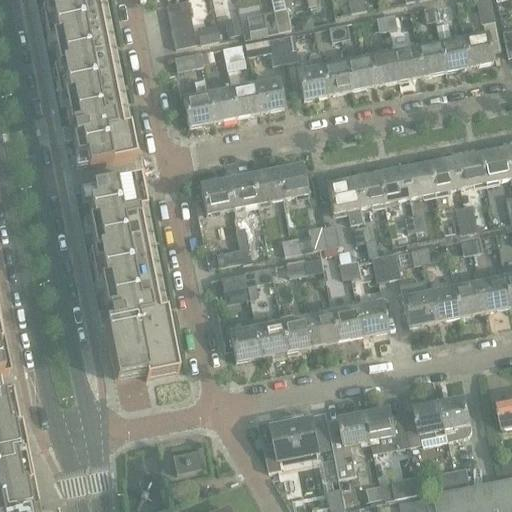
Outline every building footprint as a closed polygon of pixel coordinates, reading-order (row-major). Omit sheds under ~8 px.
[(102,0),(35,0),(64,143),(70,177),(135,163),(102,0)] [(314,0),(306,0),(308,11),(316,9),(314,0)] [(359,17),(355,0),(347,0),(351,18),(359,17)] [(355,0),(359,17),(367,15),(363,0),(355,0)] [(489,0),(476,3),(481,28),(494,25),(489,0)] [(166,9),(169,20),(190,16),(187,5),(166,9)] [(441,10),(432,11),(435,25),(443,23),(441,10)] [(435,25),(432,11),(423,13),(426,27),(435,25)] [(286,13),(274,15),(278,37),(291,34),(290,30),(286,13)] [(278,37),(274,15),(262,18),(264,26),(267,39),(278,37)] [(190,16),(169,20),(171,31),(192,27),(190,16)] [(304,19),(301,25),(301,28),(302,32),(312,30),(311,26),(310,18),(304,19)] [(394,19),(385,21),(387,35),(396,33),(394,19)] [(387,35),(385,21),(376,22),(379,36),(387,35)] [(238,25),(225,27),(228,40),(241,38),(238,25)] [(264,26),(248,30),(250,42),(250,43),(267,39),(264,26)] [(192,27),(171,31),(173,42),(194,38),(192,27)] [(448,27),(436,29),(439,44),(450,42),(448,27)] [(346,28),(338,30),(340,44),(349,42),(346,28)] [(460,30),(462,43),(468,72),(493,67),(487,38),(473,41),(470,28),(460,30)] [(197,33),(200,48),(219,44),(216,29),(197,33)] [(340,44),(338,30),(329,32),(332,46),(340,44)] [(511,61),(511,35),(503,37),(508,62),(511,61)] [(194,38),(173,42),(175,53),(196,49),(194,38)] [(293,39),(280,42),(285,67),(298,65),(293,39)] [(280,42),(267,44),(270,57),(272,70),(285,67),(280,42)] [(462,43),(439,47),(445,77),(468,72),(462,43)] [(270,57),(267,44),(245,49),(248,61),(270,57)] [(439,47),(415,52),(421,82),(445,77),(439,47)] [(241,50),(222,53),(224,65),(243,62),(241,50)] [(415,52),(392,57),(398,86),(421,82),(415,52)] [(392,57),(368,62),(374,91),(398,86),(392,57)] [(200,58),(177,62),(175,63),(177,75),(177,76),(203,71),(200,58)] [(368,62),(345,66),(351,96),(374,91),(368,62)] [(345,66),(321,71),(327,100),(351,96),(345,66)] [(327,100),(321,71),(297,76),(303,105),(327,100)] [(278,84),(254,88),(260,118),(284,113),(278,84)] [(213,127),(207,98),(204,85),(194,87),(197,100),(183,103),(188,132),(213,127)] [(254,88),(230,93),(236,123),(260,118),(254,88)] [(230,93),(207,98),(213,127),(236,123),(230,93)] [(504,153),(479,158),(485,188),(510,183),(504,153)] [(479,158),(454,163),(460,193),(485,188),(479,158)] [(454,163),(428,168),(434,198),(460,193),(454,163)] [(428,168),(403,173),(409,203),(434,198),(428,168)] [(302,169),(276,174),(282,204),(308,199),(302,169)] [(403,173),(378,178),(384,208),(409,203),(403,173)] [(276,174),(251,179),(257,209),(282,204),(276,174)] [(378,178),(352,183),(358,213),(384,208),(378,178)] [(251,179),(226,184),(232,214),(257,209),(251,179)] [(139,183),(74,196),(98,316),(100,324),(101,329),(105,329),(116,386),(128,383),(145,380),(146,384),(149,383),(178,378),(139,183)] [(358,213),(352,183),(326,188),(332,218),(358,213)] [(232,214),(226,184),(200,189),(206,219),(232,214)] [(472,209),(463,211),(466,226),(475,224),(472,209)] [(463,211),(455,213),(460,238),(468,236),(466,226),(463,211)] [(421,219),(413,221),(416,236),(424,234),(421,219)] [(416,236),(413,221),(404,223),(407,237),(416,236)] [(370,230),(362,231),(365,246),(373,244),(370,230)] [(308,234),(312,255),(325,252),(321,231),(308,234)] [(365,246),(362,231),(354,233),(356,248),(365,246)] [(244,232),(236,234),(240,254),(248,252),(244,232)] [(478,241),(470,243),(472,258),(481,256),(478,241)] [(299,243),(290,244),(293,259),(302,257),(299,243)] [(472,258),(470,243),(461,245),(464,259),(472,258)] [(293,259),(290,244),(282,246),(285,261),(293,259)] [(427,251),(419,253),(422,268),(430,266),(427,251)] [(249,252),(240,254),(242,267),(243,269),(252,267),(249,252)] [(263,252),(254,253),(256,265),(266,263),(263,252)] [(422,268),(419,253),(410,255),(413,269),(422,268)] [(242,267),(240,254),(217,259),(219,272),(242,267)] [(395,258),(383,260),(388,284),(400,282),(395,258)] [(388,284),(383,260),(372,263),(376,287),(388,284)] [(303,265),(295,266),(298,281),(306,279),(303,265)] [(298,281),(295,266),(286,268),(289,283),(298,281)] [(357,266),(348,268),(351,282),(360,281),(357,266)] [(351,282),(348,268),(340,269),(343,284),(351,282)] [(244,276),(245,278),(247,291),(256,289),(253,275),(244,276)] [(247,291),(245,278),(221,283),(224,296),(247,291)] [(511,279),(503,281),(510,312),(511,311),(511,279)] [(503,281),(478,286),(484,317),(510,312),(503,281)] [(478,286),(453,292),(459,322),(484,317),(478,286)] [(453,292),(428,297),(434,327),(459,322),(453,292)] [(434,327),(428,297),(402,302),(408,332),(434,327)] [(382,306),(356,311),(362,341),(388,336),(382,306)] [(356,311),(331,316),(337,346),(362,341),(356,311)] [(331,316),(306,321),(312,351),(337,346),(331,316)] [(253,319),(255,331),(261,361),(287,356),(281,326),(267,329),(265,317),(253,319)] [(0,511),(38,511),(21,428),(17,428),(11,399),(5,400),(1,379),(11,377),(0,321),(0,511)] [(306,321),(281,326),(287,356),(312,351),(306,321)] [(261,361),(255,331),(229,336),(236,367),(261,361)] [(448,446),(465,443),(469,441),(471,437),(472,432),(466,402),(440,407),(446,435),(448,446)] [(511,431),(511,405),(496,408),(501,434),(511,431)] [(423,451),(448,446),(446,435),(440,407),(415,412),(416,420),(405,423),(410,452),(423,449),(423,451)] [(390,413),(365,418),(370,446),(395,441),(397,454),(410,452),(405,423),(404,419),(392,421),(390,413)] [(370,446),(365,418),(339,423),(339,424),(328,426),(339,484),(357,481),(351,450),(370,446)] [(313,424),(272,433),(275,447),(279,466),(280,466),(320,458),(313,424)] [(275,447),(263,450),(269,478),(282,475),(280,466),(279,466),(275,447)] [(172,461),(173,467),(176,479),(201,474),(197,455),(172,461)] [(466,473),(454,475),(456,488),(469,485),(466,473)] [(456,488),(454,475),(441,478),(444,491),(456,488)] [(511,511),(511,483),(433,499),(434,502),(435,511),(511,511)] [(392,488),(379,491),(382,503),(395,501),(392,488)] [(382,503),(379,491),(367,494),(370,506),(382,503)]
